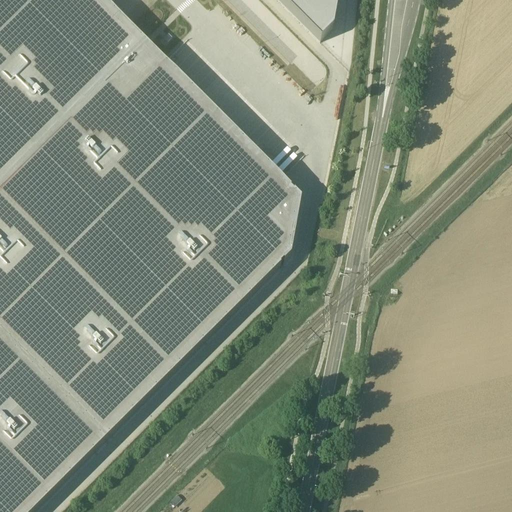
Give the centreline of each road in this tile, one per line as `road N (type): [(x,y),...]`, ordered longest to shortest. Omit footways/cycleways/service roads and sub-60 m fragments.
road 1 (primary): [(302,511),(378,141)]
road 2 (unknown): [(71,0),(286,228)]
road 3 (primary): [(378,141),(414,0)]
road 4 (primary): [(391,0),(378,141)]
